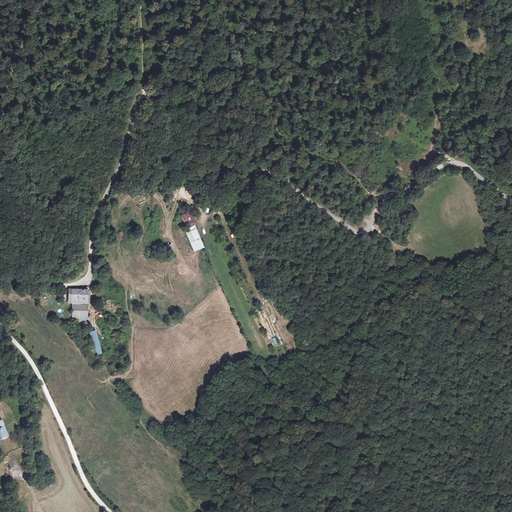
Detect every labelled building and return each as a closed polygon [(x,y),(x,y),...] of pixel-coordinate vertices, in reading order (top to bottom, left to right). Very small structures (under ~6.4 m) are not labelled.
[(190,211),(181,216),(187,226),(195,222),(190,211)] [(195,226),(186,230),(194,251),(204,247),(195,226)] [(71,303),(88,303),(88,286),(68,286),(68,303),(71,303)] [(88,303),(71,303),(72,328),(90,327),(90,316),(88,316),(88,303)] [(101,353),(96,331),(90,332),(95,354),(101,353)] [(0,435),(1,438),(9,434),(2,419),(0,420),(0,435)]
